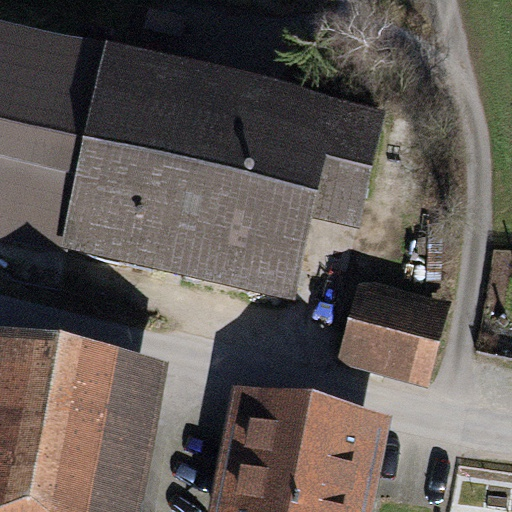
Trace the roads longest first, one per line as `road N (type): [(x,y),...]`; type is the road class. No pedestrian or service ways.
road 1 (unclassified): [(0,309),(511,436)]
road 2 (track): [(460,65),(476,243),(442,422)]
road 3 (track): [(353,27),(263,35),(143,9)]
